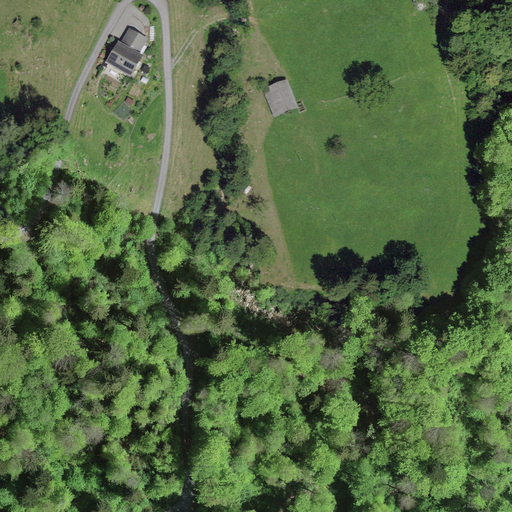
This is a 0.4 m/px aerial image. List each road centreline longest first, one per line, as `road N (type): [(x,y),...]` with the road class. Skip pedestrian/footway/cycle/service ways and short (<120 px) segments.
road 1 (track): [(168,66),(152,246),(193,373),(186,413),(190,497),(180,511)]
road 2 (track): [(0,238),(42,211),(75,95),(126,0)]
